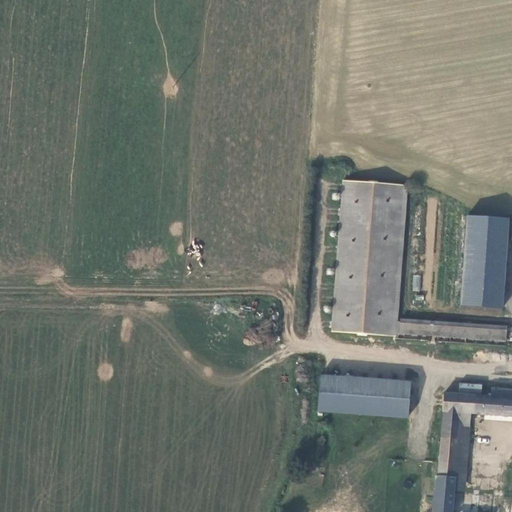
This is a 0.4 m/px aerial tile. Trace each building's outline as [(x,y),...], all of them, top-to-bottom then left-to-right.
[(402,334),(403,321),(401,321),(401,325),(394,323),(403,187),(342,183),(334,334),(393,338),(393,333),(402,334)] [(510,222),(467,219),(460,308),(503,311),(510,222)] [(420,291),(421,275),(413,275),(412,291),(420,291)] [(506,341),(506,328),(403,321),(402,334),(506,341)] [(412,385),(322,380),(320,415),(410,420),(412,385)] [(511,390),(492,390),(492,397),(443,395),(442,413),(444,413),(436,504),(429,504),(429,511),(450,511),(451,492),(457,415),(470,416),(511,418),(511,390)] [(466,494),(470,416),(457,415),(451,492),(466,494)]
